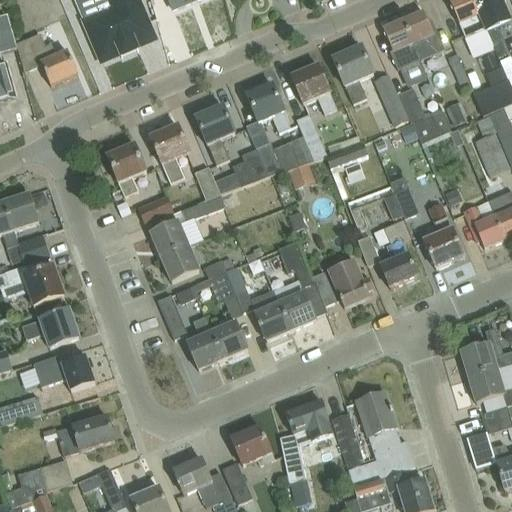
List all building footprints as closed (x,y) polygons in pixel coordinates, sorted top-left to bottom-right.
[(85,0),(77,3),(86,24),(85,25),(102,64),(120,56),(120,55),(135,48),(136,49),(154,41),(137,2),(136,3),(134,0),(85,0)] [(163,0),(140,0),(141,9),(163,8),(163,0)] [(168,0),(173,13),(190,6),(189,4),(197,1),(198,3),(204,0),(168,0)] [(484,33),(470,0),(457,0),(449,4),(465,41),(466,41),(472,54),(492,45),(487,33),(486,32),(484,33)] [(495,0),(470,0),(484,33),(486,32),(487,33),(510,23),(503,7),(499,8),(495,0)] [(402,24),(411,46),(419,63),(444,52),(432,24),(428,25),(424,15),(402,24)] [(8,23),(0,25),(0,53),(1,55),(2,60),(17,56),(8,23)] [(411,46),(402,24),(383,32),(393,54),(390,56),(397,72),(419,63),(411,46)] [(41,39),(18,49),(25,76),(42,68),(51,90),(78,78),(69,56),(57,61),(51,49),(46,51),(41,39)] [(373,78),(361,50),(333,63),(353,107),(367,101),(360,84),(373,78)] [(491,54),(480,59),(485,72),(497,67),(491,54)] [(501,66),(511,92),(511,63),(510,60),(500,65),(501,66)] [(489,118),(489,120),(511,110),(511,92),(501,66),(485,73),(493,90),(475,98),(483,118),(491,115),(492,117),(489,118)] [(303,107),(315,102),(318,101),(325,117),(337,112),(318,69),(292,80),(303,107)] [(0,108),(17,104),(8,71),(0,73),(0,108)] [(389,79),(376,85),(395,130),(408,124),(389,79)] [(250,98),(247,99),(258,126),(271,120),(279,137),(291,132),(273,88),(259,94),(258,92),(249,96),(250,98)] [(432,116),(426,118),(413,90),(399,96),(412,125),(413,125),(422,146),(441,138),(451,133),(442,112),(433,117),(432,116)] [(473,98),(462,102),(467,115),(478,111),(473,98)] [(460,105),(445,111),(453,130),(468,124),(460,105)] [(235,137),(231,128),(223,110),(208,116),(208,117),(197,122),(197,121),(196,121),(217,168),(229,163),(221,143),(235,137)] [(511,129),(509,123),(511,121),(511,110),(489,120),(496,135),(497,134),(511,169),(511,129)] [(302,140),(313,164),(328,159),(310,117),(296,122),(304,139),(302,140)] [(496,135),(489,120),(489,118),(477,123),(484,140),(475,144),(490,180),(511,171),(496,135)] [(412,128),(401,133),(406,145),(417,141),(412,128)] [(150,141),(158,159),(171,188),(184,182),(176,162),(190,156),(178,129),(162,136),(163,137),(152,141),(152,140),(150,141)] [(457,133),(451,136),(457,149),(463,147),(457,133)] [(288,174),(289,175),(308,168),(309,167),(309,166),(313,164),(302,140),(274,152),(271,145),(256,152),(267,179),(283,173),(284,176),(288,174)] [(357,140),(352,142),(356,151),(361,150),(357,140)] [(135,148),(107,159),(125,201),(138,196),(132,181),(146,175),(135,148)] [(363,149),(361,150),(356,151),(331,161),(325,163),(329,173),(330,173),(343,169),(367,160),(363,149)] [(242,189),(267,179),(256,152),(242,157),(245,164),(233,169),(242,189)] [(359,167),(345,172),(350,187),(364,181),(359,167)] [(289,175),(287,175),(293,193),(315,186),(308,168),(289,175)] [(219,199),(221,198),(209,169),(196,175),(207,202),(208,204),(219,199)] [(347,200),(338,176),(332,178),(341,202),(347,200)] [(391,188),(402,218),(403,218),(405,222),(420,216),(405,178),(390,184),(391,188)] [(402,218),(391,188),(348,205),(359,232),(368,229),(360,209),(384,200),(393,222),(402,218)] [(457,192),(444,198),(449,210),(462,205),(457,192)] [(488,203),(495,219),(494,219),(504,243),(511,240),(511,193),(488,203)] [(30,198),(5,206),(15,234),(39,226),(30,198)] [(226,209),(221,198),(219,199),(208,204),(207,202),(199,206),(176,215),(180,224),(185,222),(185,224),(226,209)] [(123,221),(133,216),(127,201),(116,206),(123,221)] [(171,217),(165,202),(139,213),(146,228),(171,217)] [(15,234),(5,206),(0,207),(0,238),(3,238),(8,251),(18,247),(18,246),(14,234),(15,234)] [(464,261),(441,206),(428,212),(439,237),(424,244),(436,273),(451,266),(450,264),(462,259),(463,261),(464,261)] [(485,252),(504,243),(494,219),(482,224),(476,209),(463,214),(477,246),(481,244),(485,252)] [(380,268),(390,292),(418,280),(403,245),(411,241),(403,223),(384,231),(393,253),(389,254),(392,263),(380,268)] [(151,237),(161,261),(187,250),(177,226),(151,237)] [(43,238),(24,244),(18,246),(18,247),(26,269),(40,265),(50,261),(43,238)] [(380,265),(370,240),(358,244),(368,270),(380,265)] [(298,244),(280,251),(289,276),(296,274),(302,291),(313,286),(312,282),(304,261),(298,244)] [(187,250),(161,261),(172,286),(198,275),(187,250)] [(253,255),(246,259),(249,266),(256,263),(253,255)] [(221,264),(203,272),(207,281),(225,274),(233,270),(229,262),(221,265),(221,264)] [(354,263),(328,274),(337,293),(345,312),(370,301),(367,294),(374,291),(369,281),(363,283),(354,263)] [(8,276),(0,278),(0,293),(1,293),(3,299),(9,302),(14,300),(30,295),(34,309),(64,299),(55,270),(43,274),(40,265),(26,269),(8,276)] [(0,278),(8,276),(6,267),(0,269),(0,278)] [(234,272),(233,270),(225,274),(243,316),(253,311),(235,271),(234,272)] [(225,274),(207,281),(194,287),(197,294),(210,288),(219,307),(225,304),(233,320),(243,316),(225,274)] [(315,285),(325,310),(337,306),(325,277),(312,282),(313,286),(315,285)] [(198,301),(194,290),(176,297),(181,308),(198,301)] [(304,297),(280,307),(292,335),(316,324),(315,322),(304,297)] [(159,305),(158,305),(175,344),(188,338),(171,299),(159,305)] [(280,307),(255,318),(259,327),(267,345),(292,335),(280,307)] [(44,337),(49,352),(79,341),(69,314),(22,330),(26,342),(44,337)] [(188,346),(187,346),(189,352),(199,374),(222,364),(211,336),(212,336),(205,320),(194,325),(200,341),(188,346)] [(236,325),(212,336),(211,336),(222,364),(248,353),(236,325)] [(507,369),(507,368),(496,331),(485,334),(490,347),(461,356),(469,381),(497,372),(507,369)] [(0,376),(12,372),(6,352),(0,354),(0,376)] [(58,385),(66,382),(71,395),(95,387),(86,359),(63,367),(60,359),(35,367),(42,389),(57,384),(58,385)] [(504,399),(508,410),(511,409),(511,367),(508,369),(507,369),(497,372),(469,381),(476,407),(504,399)] [(385,396),(357,405),(363,424),(377,464),(366,468),(349,473),(355,491),(368,486),(383,481),(384,482),(415,471),(407,445),(401,447),(396,431),(397,431),(392,415),(394,415),(392,411),(390,411),(385,396)] [(0,429),(36,418),(43,416),(38,398),(0,409),(0,429)] [(333,438),(322,406),(287,418),(295,438),(280,442),(289,484),(306,481),(299,449),(312,444),(312,445),(333,438)] [(485,429),(510,421),(511,420),(511,409),(508,410),(481,418),(485,429)] [(331,423),(349,473),(366,468),(349,417),(331,423)] [(108,420),(57,435),(56,431),(43,435),(45,439),(56,436),(57,440),(63,460),(115,445),(108,420)] [(511,430),(511,427),(510,421),(485,429),(487,437),(487,438),(488,438),(511,430)] [(235,443),(234,441),(231,442),(243,470),(257,464),(260,470),(275,464),(260,429),(244,436),(245,439),(235,443)] [(487,437),(467,443),(476,472),(476,473),(497,467),(492,452),(488,438),(487,438),(487,437)] [(505,448),(492,452),(497,467),(505,494),(511,491),(511,461),(510,462),(505,448)] [(202,463),(174,475),(180,488),(178,488),(179,491),(181,491),(184,498),(197,493),(198,492),(207,511),(213,508),(214,511),(235,511),(231,502),(229,495),(221,476),(210,481),(202,463)] [(0,478),(6,495),(10,511),(47,498),(46,495),(73,487),(66,464),(18,478),(22,491),(14,493),(8,475),(0,478)] [(237,508),(252,501),(238,467),(223,473),(237,508)] [(109,473),(97,479),(111,511),(122,511),(125,511),(109,473)] [(408,476),(353,492),(355,500),(359,511),(371,511),(391,506),(388,495),(398,492),(404,511),(433,511),(425,484),(412,488),(408,476)] [(148,497),(147,496),(131,502),(135,511),(168,511),(159,491),(158,491),(159,492),(148,497)] [(52,511),(47,500),(33,506),(35,511),(52,511)] [(359,511),(355,500),(345,503),(347,511),(359,511)]
